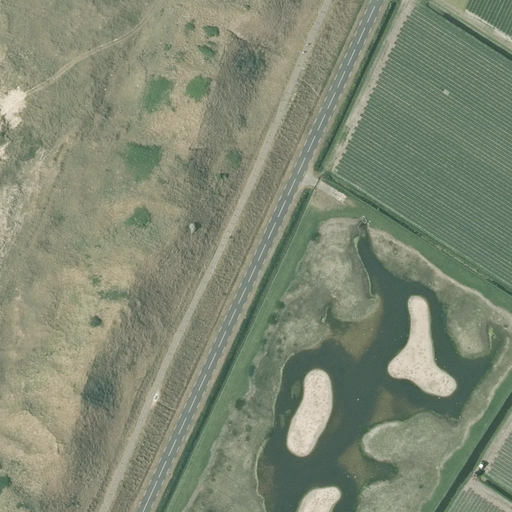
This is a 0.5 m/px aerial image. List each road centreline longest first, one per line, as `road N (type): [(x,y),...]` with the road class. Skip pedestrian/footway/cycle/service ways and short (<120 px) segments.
road 1 (secondary): [(142,511),(377,0)]
road 2 (track): [(159,0),(147,21),(0,112)]
